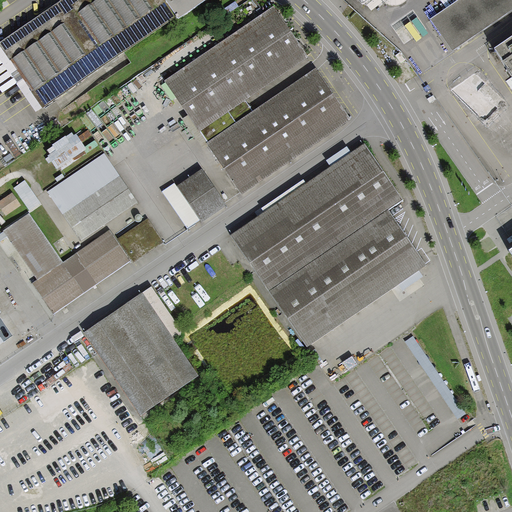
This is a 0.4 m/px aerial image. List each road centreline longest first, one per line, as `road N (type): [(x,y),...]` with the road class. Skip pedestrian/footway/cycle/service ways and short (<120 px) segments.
road 1 (residential): [(391,106),(0,375)]
road 2 (secondary): [(511,418),(449,236),(391,106)]
road 3 (secondary): [(391,106),(301,0)]
